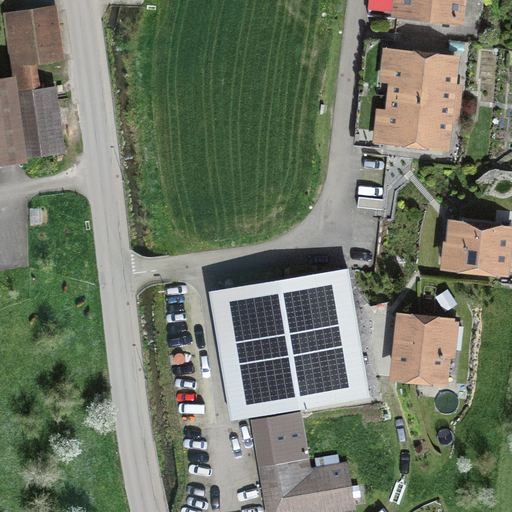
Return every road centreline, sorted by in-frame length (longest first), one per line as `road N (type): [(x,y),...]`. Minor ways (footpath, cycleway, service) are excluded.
road 1 (residential): [(357,0),(338,182),(318,231),(273,251),(114,275)]
road 2 (secondary): [(114,275),(79,0)]
road 3 (secondary): [(149,511),(114,275)]
